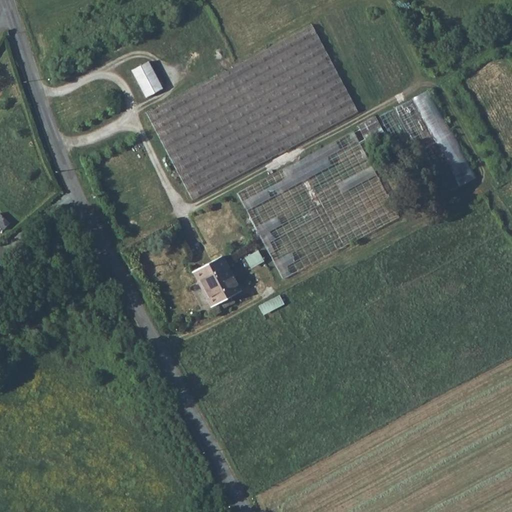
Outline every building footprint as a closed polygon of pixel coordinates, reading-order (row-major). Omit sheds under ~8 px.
[(148,110),(144,112),(175,172),(190,201),(203,194),(251,169),(266,161),(357,113),(324,48),(311,23),(218,72),(204,80),(169,98),(148,110)] [(130,70),(144,97),(160,89),(146,62),(130,70)] [(438,183),(443,193),(477,177),(466,154),(464,164),(456,168),(452,167),(444,171),(439,162),(444,163),(444,158),(438,145),(438,146),(421,112),(442,114),(442,112),(431,89),(389,109),(398,110),(422,159),(430,160),(438,177),(438,183)] [(376,116),(359,125),(364,135),(381,126),(376,116)] [(352,133),(236,194),(280,280),(396,218),(352,133)] [(251,267),(264,260),(258,250),(246,257),(251,267)] [(190,273),(196,284),(209,308),(226,299),(237,293),(218,258),(190,273)] [(259,305),(264,314),(285,303),(280,294),(259,305)]
